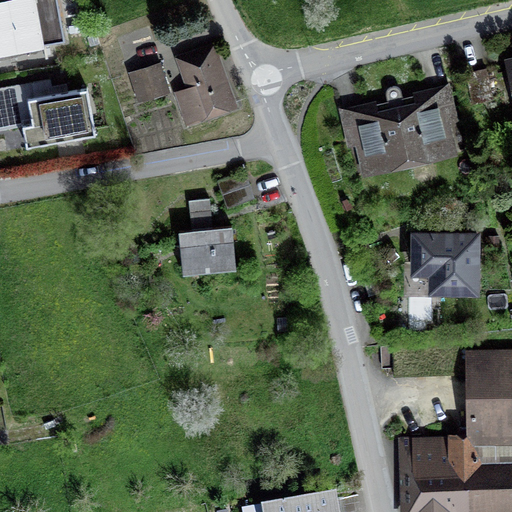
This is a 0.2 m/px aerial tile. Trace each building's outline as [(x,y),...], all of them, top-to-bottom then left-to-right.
[(54,0),(27,0),(0,4),(0,57),(62,48),(54,0)] [(211,48),(175,60),(185,93),(180,95),(188,120),(229,106),(211,48)] [(158,62),(131,69),(138,98),(165,91),(158,62)] [(84,87),(0,98),(0,131),(2,150),(93,138),(84,87)] [(424,92),(395,98),(407,157),(448,149),(436,90),(424,92)] [(365,165),(407,157),(395,98),(370,103),(353,106),(365,165)] [(255,198),(243,174),(219,186),(230,210),(255,198)] [(232,268),(230,231),(212,232),(211,206),(188,208),(189,234),(179,234),(180,248),(196,247),(198,270),(232,268)] [(476,240),(411,239),(410,268),(444,269),(443,291),(475,292),(476,240)] [(391,297),(370,302),(377,334),(398,330),(391,297)] [(511,349),(478,349),(477,443),(402,442),(402,505),(511,505),(511,349)] [(332,511),(331,501),(276,511),(332,511)]
